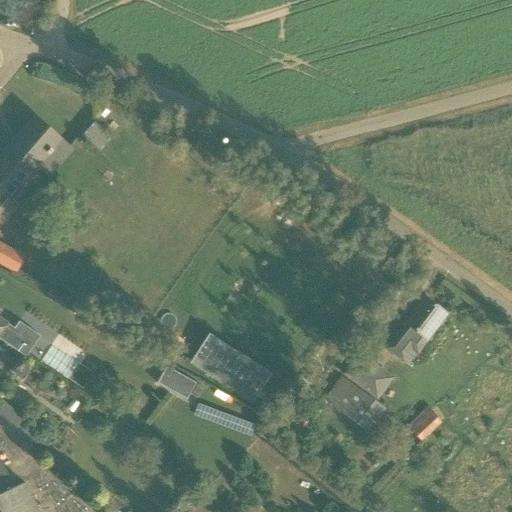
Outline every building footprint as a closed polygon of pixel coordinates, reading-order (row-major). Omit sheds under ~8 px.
[(0,161),(0,211),(49,156),(53,152),(53,151),(61,141),(36,120),(0,161)] [(83,135),(100,151),(113,137),(96,121),(83,135)] [(0,245),(0,262),(16,272),(23,259),(0,245)] [(417,356),(428,341),(447,316),(425,299),(385,351),(402,363),(411,351),(417,356)] [(31,307),(22,322),(37,332),(47,318),(31,307)] [(0,341),(12,350),(19,340),(16,330),(0,318),(0,341)] [(185,342),(158,326),(151,338),(178,353),(185,342)] [(75,374),(93,343),(65,327),(48,358),(75,374)] [(253,404),(272,375),(223,344),(205,373),(253,404)] [(376,403),(394,379),(359,352),(323,400),(331,406),(369,434),(386,411),(383,408),(376,403)] [(156,384),(172,391),(180,375),(163,368),(156,384)] [(19,426),(23,422),(0,402),(0,427),(29,450),(35,442),(28,433),(19,426)] [(421,440),(440,424),(428,411),(409,428),(421,440)] [(0,458),(0,511),(38,511),(24,484),(14,489),(0,458)]
